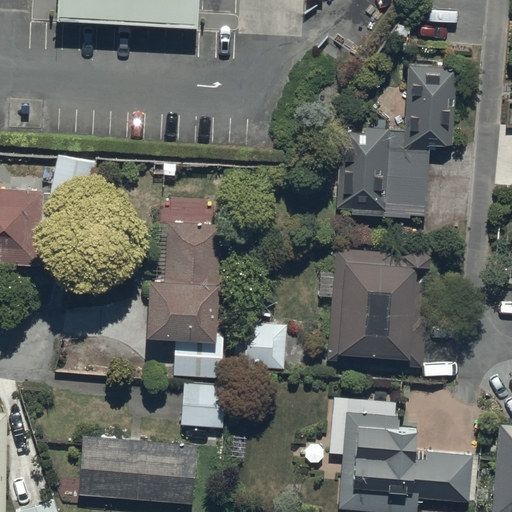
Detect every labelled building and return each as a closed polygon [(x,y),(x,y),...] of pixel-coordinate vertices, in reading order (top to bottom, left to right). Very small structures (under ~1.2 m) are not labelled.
[(53,0),(53,11),(195,19),(195,0),(53,0)] [(363,127),(339,126),(335,203),(350,204),(350,209),(408,213),(408,210),(423,211),(427,139),(450,141),(454,63),(407,61),(405,86),(400,86),(398,112),(403,113),(402,125),(363,123),(363,127)] [(90,153),(57,149),(51,194),(84,198),(90,153)] [(0,259),(39,262),(42,185),(0,183),(0,259)] [(162,272),(145,272),(144,329),(172,330),(171,372),(226,373),(227,329),(214,328),(218,195),(174,194),(173,233),(163,233),(162,272)] [(404,249),(335,243),(325,353),(420,362),(425,312),(418,312),(422,272),(413,271),(414,258),(404,257),(404,249)] [(233,318),(232,363),(284,365),(285,319),(233,318)] [(224,379),(182,378),(180,421),(190,421),(190,438),(217,439),(217,423),(223,423),(224,379)] [(339,449),(336,504),(415,508),(416,493),(468,496),(470,451),(411,447),(413,423),(398,422),(399,397),(332,393),(328,449),(339,449)] [(511,511),(511,419),(498,419),(491,511),(511,511)] [(195,440),(79,431),(75,489),(190,498),(195,440)] [(57,511),(52,496),(15,508),(16,511),(57,511)]
